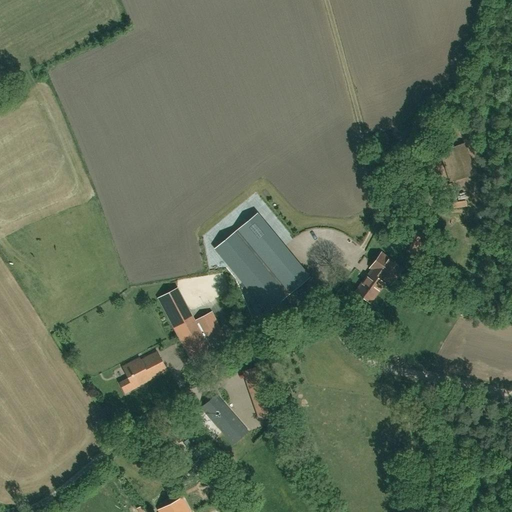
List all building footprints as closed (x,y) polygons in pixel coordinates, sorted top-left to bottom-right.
[(453,180),(475,173),(464,142),(442,149),(453,180)] [(284,297),(308,277),(256,214),(232,234),(284,297)] [(370,267),(373,269),(383,276),(392,282),(402,268),(380,253),(370,267)] [(383,276),(373,269),(355,292),(369,302),(384,283),(380,280),(383,276)] [(209,350),(208,347),(210,346),(211,350),(227,342),(211,312),(196,320),(197,323),(196,324),(177,288),(158,298),(191,360),(209,350)] [(120,383),(125,393),(140,385),(167,370),(157,351),(141,360),(139,358),(122,367),(128,379),(120,383)] [(236,379),(227,392),(232,396),(235,392),(240,395),(236,401),(251,411),(257,402),(246,394),(250,388),(236,379)] [(201,407),(233,444),(248,431),(216,394),(201,407)] [(257,405),(262,419),(277,414),(272,400),(257,405)] [(158,509),(159,511),(188,511),(181,497),(158,509)]
